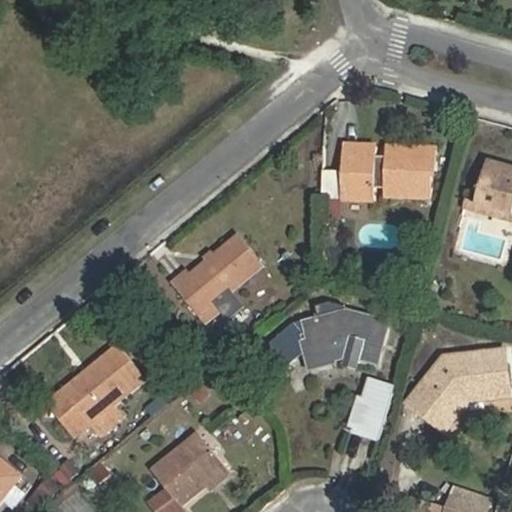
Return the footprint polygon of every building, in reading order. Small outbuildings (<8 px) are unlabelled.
[(433,200),(434,180),(425,179),(425,172),(435,172),(438,172),(439,151),(389,148),(388,162),(379,162),(379,148),(347,147),(345,200),(377,202),(378,186),(387,186),(386,197),(433,200)] [(511,169),(489,163),(477,205),(511,214),(511,169)] [(342,170),(323,169),(322,198),(341,198),(342,170)] [(511,214),(477,205),(475,212),(511,222),(511,214)] [(264,266),(240,237),(192,276),(189,272),(173,285),(203,324),(220,310),(216,305),(264,266)] [(312,331),(314,339),(319,363),(333,361),(350,357),(351,351),(363,354),(362,358),(377,361),(387,325),(353,316),(311,324),(312,331)] [(280,360),(304,346),(306,346),(303,333),(312,331),(311,324),(301,325),(271,345),(280,360)] [(314,339),(312,331),(303,333),(306,346),(304,346),(309,371),(334,366),(333,361),(319,363),(314,339)] [(147,381),(120,347),(65,393),(100,437),(125,417),(116,407),(147,381)] [(351,351),(350,357),(347,367),(358,370),(362,358),(363,354),(351,351)] [(447,358),(417,395),(428,404),(422,412),(446,431),(473,402),(509,397),(505,353),(447,358)] [(368,399),(363,398),(355,423),(370,427),(367,435),(381,440),(397,388),(374,381),(368,399)] [(428,404),(417,395),(411,403),(422,412),(428,404)] [(228,470),(200,434),(154,471),(183,507),(228,470)] [(0,506),(22,479),(0,460),(0,506)] [(53,478),(34,487),(42,503),(61,494),(53,478)] [(65,511),(93,511),(83,492),(61,504),(65,511)] [(489,511),(492,504),(456,493),(451,511),(454,511),(489,511)]
